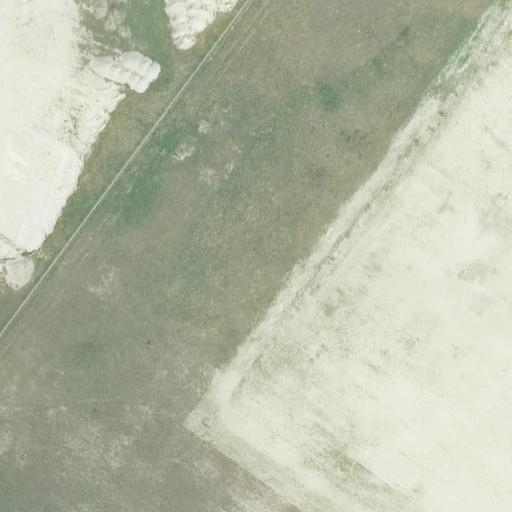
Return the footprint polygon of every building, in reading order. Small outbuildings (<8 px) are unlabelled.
[(266,0),(239,0),(237,4),(257,17),(268,1),(266,0)] [(0,10),(0,44),(18,49),(25,16),(0,10)] [(132,301),(240,135),(198,108),(91,274),(132,301)] [(279,276),(325,205),(313,198),(320,187),(278,160),(225,243),(220,246),(188,296),(183,300),(169,322),(184,341),(191,345),(221,320),(241,289),(252,280),(265,288),(279,276)] [(21,395),(36,375),(28,369),(13,389),(21,395)] [(0,450),(82,500),(104,466),(0,402),(0,450)]
